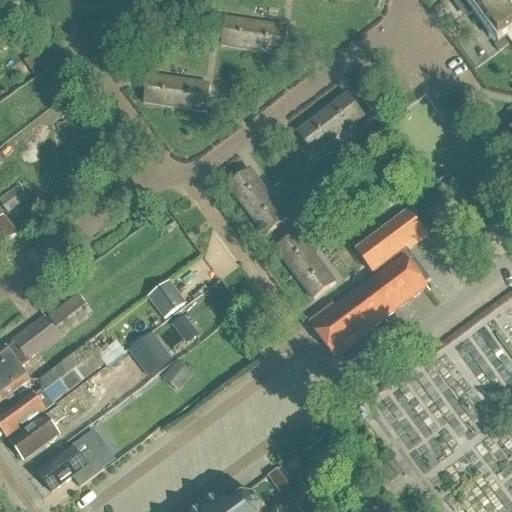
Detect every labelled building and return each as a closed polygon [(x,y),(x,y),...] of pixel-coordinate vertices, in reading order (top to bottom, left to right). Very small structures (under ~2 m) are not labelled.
[(511,133),(511,0),(455,0),(469,18),(475,14),(498,45),(506,39),(511,46),(511,132),(511,133)] [(253,54),(256,26),(225,22),(221,49),(253,54)] [(288,31),(256,26),(253,54),(284,58),(288,31)] [(175,111),(179,83),(148,79),(144,106),(175,111)] [(211,88),(179,83),(175,111),(207,115),(211,88)] [(35,88),(27,93),(32,102),(40,96),(35,88)] [(26,102),(22,97),(6,109),(10,114),(26,102)] [(348,97),(322,116),(339,138),(365,119),(348,97)] [(314,157),(339,138),(322,116),(297,135),(314,157)] [(249,171),(227,188),(247,214),(269,197),(249,171)] [(0,205),(7,215),(28,200),(18,188),(0,201),(0,205)] [(288,222),(269,197),(247,214),(266,239),(288,222)] [(406,250),(426,236),(409,213),(355,253),(373,277),(374,276),(377,279),(405,259),(409,264),(414,260),(406,250)] [(0,219),(0,250),(18,237),(3,217),(0,219)] [(298,235),(275,251),(295,277),(317,260),(298,235)] [(362,341),(429,291),(426,286),(431,283),(414,260),(409,264),(405,259),(377,279),(336,310),(334,307),(309,325),(337,364),(342,360),(347,368),(370,351),(362,341)] [(336,286),(317,260),(295,277),(314,303),(336,286)] [(163,322),(186,305),(168,281),(145,298),(163,322)] [(220,313),(227,322),(237,315),(230,305),(220,313)] [(58,311),(47,319),(55,329),(66,321),(58,311)] [(183,319),(192,330),(201,322),(193,311),(183,319)] [(0,355),(0,407),(31,384),(20,370),(27,365),(27,366),(60,342),(44,320),(11,345),(12,346),(0,355)] [(172,361),(152,335),(128,353),(148,379),(172,361)] [(45,415),(41,409),(50,402),(53,406),(105,367),(97,356),(84,366),(76,356),(40,383),(41,393),(35,398),(33,396),(0,420),(0,430),(8,441),(19,432),(21,434),(45,415)] [(178,363),(163,381),(179,394),(194,376),(178,363)] [(42,448),(59,435),(54,429),(66,420),(58,409),(10,444),(22,459),(40,446),(42,448)] [(315,470),(333,457),(322,442),(305,455),(315,470)] [(72,447),(36,474),(50,493),(71,478),(79,488),(104,470),(89,450),(79,458),(72,447)] [(290,488),(278,472),(268,479),(280,496),(290,488)] [(267,511),(257,498),(241,496),(228,506),(224,501),(207,500),(207,499),(198,506),(198,507),(190,511),(267,511)]
